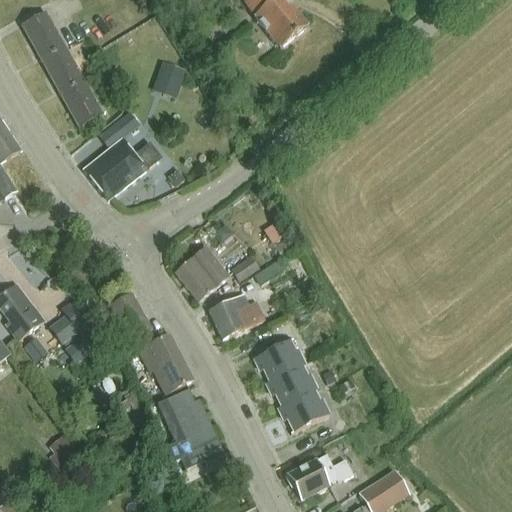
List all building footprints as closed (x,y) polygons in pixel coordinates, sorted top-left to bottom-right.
[(240,0),(255,22),(254,22),(257,26),(280,54),(308,31),(282,0),(279,0),(274,4),(271,0),(240,0)] [(46,16),(22,29),(39,61),(64,47),(46,16)] [(64,47),(39,61),(59,96),(83,83),(64,47)] [(161,66),(154,87),(178,95),(185,75),(161,66)] [(83,83),(59,96),(79,132),(103,119),(83,83)] [(130,116),(115,128),(125,141),(140,129),(130,116)] [(0,201),(1,204),(18,194),(1,168),(21,154),(0,122),(0,201)] [(108,204),(146,174),(122,144),(84,174),(108,204)] [(178,173),(169,180),(176,189),(185,182),(178,173)] [(277,226),(263,234),(272,248),(286,240),(277,226)] [(199,306),(229,281),(205,251),(175,276),(199,306)] [(239,285),(259,272),(251,260),(231,274),(239,285)] [(262,285),(290,272),(285,262),(257,274),(262,285)] [(18,344),(44,325),(16,288),(0,300),(0,312),(10,326),(6,328),(18,344)] [(135,351),(155,339),(131,297),(111,309),(135,351)] [(264,324),(255,306),(248,309),(243,298),(209,315),(222,344),(264,324)] [(61,349),(73,340),(87,330),(69,306),(59,313),(64,319),(48,331),(61,349)] [(166,398),(194,384),(170,339),(139,355),(150,376),(153,374),(166,398)] [(81,340),(65,352),(76,366),(92,354),(81,340)] [(24,350),(35,365),(46,357),(35,341),(24,350)] [(293,343),(254,362),(260,374),(263,373),(269,386),(270,386),(302,370),(305,369),(298,354),(295,355),(290,345),(293,344),(293,343)] [(0,366),(10,359),(0,345),(0,366)] [(269,386),(267,387),(273,399),(275,398),(282,410),(282,411),(314,395),(317,394),(310,379),(307,380),(302,370),(270,386),(269,386)] [(329,372),(321,376),(326,388),(335,384),(329,372)] [(350,383),(340,388),(344,396),(354,391),(350,383)] [(158,426),(165,423),(176,447),(168,451),(175,466),(182,463),(187,474),(204,466),(205,469),(226,459),(225,458),(200,404),(195,406),(189,393),(158,408),(158,409),(151,413),(158,426)] [(282,410),(279,412),(285,424),(288,423),(294,435),(291,437),(329,418),(322,403),(319,405),(314,395),(282,411),(282,410)] [(69,445),(50,461),(58,471),(78,455),(69,445)] [(344,484),(353,479),(345,464),(333,470),(326,458),(316,464),(316,463),(285,479),(286,480),(289,487),(292,487),(301,504),(317,495),(320,496),(326,493),(327,490),(329,489),(329,488),(335,484),(344,484)] [(367,511),(362,511),(361,511),(359,511),(387,511),(409,498),(395,475),(358,498),(367,511)]
